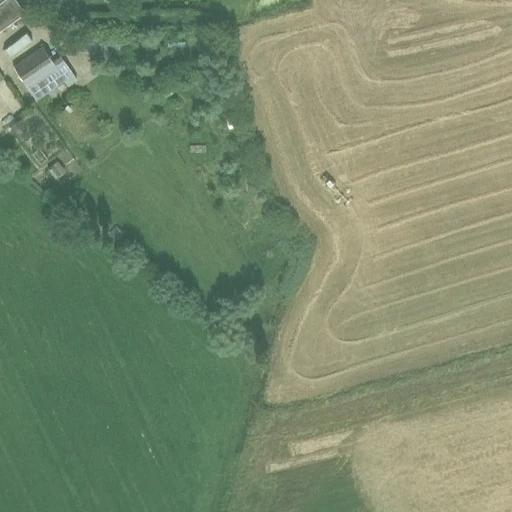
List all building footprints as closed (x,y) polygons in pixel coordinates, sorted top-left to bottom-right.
[(48,0),(53,9),(73,0),(48,0)] [(12,58),(40,43),(34,32),(6,47),(12,58)] [(127,42),(71,39),(71,48),(76,48),(75,53),(93,54),(93,62),(126,64),(127,42)] [(26,85),(56,65),(43,45),(13,66),(26,85)] [(53,164),(47,168),(56,179),(62,175),(53,164)]
